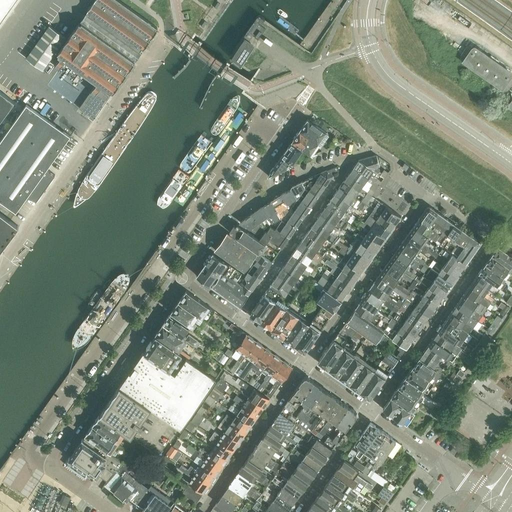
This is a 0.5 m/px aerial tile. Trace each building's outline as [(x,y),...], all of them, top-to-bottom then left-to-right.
[(0,0),(0,9),(6,14),(15,1),(13,0),(0,0)] [(133,61),(142,49),(143,50),(150,40),(148,39),(149,38),(151,39),(157,30),(156,29),(157,27),(118,0),(95,0),(80,21),(82,22),(80,24),(79,23),(57,53),(59,55),(58,56),(60,58),(54,66),(59,69),(65,61),(97,83),(78,110),(92,119),(108,95),(100,89),(101,86),(110,93),(111,92),(113,93),(119,84),(118,82),(119,81),(120,82),(127,73),(126,72),(127,70),(128,71),(135,62),(133,61)] [(66,37),(49,26),(26,58),(43,70),(66,37)] [(241,66),(254,47),(254,46),(246,40),(245,40),(244,40),(231,58),(231,59),(232,60),(240,66),(241,66)] [(199,41),(189,56),(192,58),(202,44),(199,41)] [(460,55),(460,57),(461,59),(461,60),(462,61),(502,90),(503,89),(504,90),(506,90),(507,90),(508,89),(510,88),(511,84),(511,76),(511,77),(511,76),(511,71),(477,47),(476,46),(475,46),(473,46),(472,47),(471,48),(467,45),(461,54),(460,55)] [(227,61),(217,75),(220,78),(230,63),(227,61)] [(0,121),(15,102),(0,91),(0,121)] [(47,169),(70,135),(53,123),(26,104),(0,141),(0,200),(16,212),(28,195),(36,201),(55,175),(47,169)] [(300,130),(318,143),(326,132),(308,119),(300,130)] [(292,141),(303,149),(310,154),(318,143),(300,130),(292,141)] [(292,141),(282,155),(293,163),(295,160),(300,153),(303,149),(292,141)] [(271,171),(268,176),(270,177),(291,165),(293,163),(282,155),(274,167),(271,171)] [(380,175),(384,178),(388,173),(384,169),(380,174),(378,172),(379,171),(375,168),(375,167),(380,166),(377,155),(359,160),(377,173),(380,175)] [(354,167),(380,185),(382,182),(375,177),(377,173),(359,160),(354,167)] [(317,179),(326,186),(333,175),(338,168),(336,167),(321,173),(317,179)] [(349,173),(375,191),(380,185),(354,167),(349,173)] [(291,186),(291,188),(297,198),(298,197),(305,187),(306,187),(311,180),(315,181),(317,179),(321,173),(303,181),(291,186)] [(368,192),(372,195),(375,191),(349,173),(344,180),(359,190),(366,195),(368,192)] [(311,180),(306,187),(310,190),(318,196),(326,186),(317,179),(315,181),(311,180)] [(340,187),(354,197),(359,190),(344,180),(340,187)] [(305,187),(298,197),(302,200),(311,206),(318,196),(310,190),(306,187),(305,187)] [(335,193),(349,203),(354,197),(340,187),(335,193)] [(291,188),(281,194),(288,205),(286,207),(287,209),(289,210),(290,210),(291,208),(297,198),(291,188)] [(362,200),(367,203),(372,195),(368,192),(366,195),(362,200)] [(330,200),(352,215),(356,208),(349,203),(335,193),(330,200)] [(281,194),(271,200),(278,211),(277,211),(281,218),(287,214),(289,210),(287,209),(286,207),(288,205),(281,194)] [(297,198),(291,208),(295,210),(304,217),(311,206),(302,200),(298,197),(297,198)] [(271,200),(261,206),(268,216),(267,217),(271,223),(275,221),(281,218),(277,211),(278,211),(271,200)] [(326,207),(347,222),(347,221),(350,218),(351,217),(352,215),(330,200),(326,207)] [(357,207),(362,210),(367,203),(362,200),(357,207)] [(375,208),(396,224),(401,216),(388,207),(382,202),(378,207),(376,205),(374,208),(375,208)] [(261,206),(251,214),(263,229),(267,226),(270,224),(271,223),(267,217),(268,216),(261,206)] [(419,218),(429,224),(437,212),(430,206),(430,207),(427,207),(419,218)] [(321,214),(342,229),(343,228),(347,222),(326,207),(321,214)] [(287,214),(281,218),(282,219),(287,222),(288,221),(297,227),(297,226),(304,217),(295,210),(291,208),(290,210),(289,210),(287,214)] [(369,216),(391,231),(396,224),(375,208),(369,216)] [(0,251),(19,227),(0,212),(0,251)] [(433,229),(437,233),(447,219),(437,212),(429,224),(428,226),(433,229)] [(251,214),(239,223),(250,229),(257,234),(263,229),(251,214)] [(316,220),(337,235),(338,235),(342,229),(321,214),(316,220)] [(364,223),(386,238),(391,231),(369,216),(364,223)] [(428,236),(436,241),(440,235),(437,233),(433,229),(428,226),(429,224),(419,218),(414,226),(428,236)] [(276,228),(289,237),(297,227),(288,221),(287,222),(282,219),(276,228)] [(438,244),(440,245),(454,224),(447,219),(437,233),(440,235),(436,241),(438,243),(438,244)] [(311,227),(333,242),(337,235),(316,220),(311,227)] [(366,235),(381,245),(386,238),(364,223),(361,220),(359,224),(369,231),(366,235)] [(234,225),(229,232),(230,232),(259,253),(269,239),(272,235),(267,231),(266,230),(260,238),(237,224),(239,226),(238,228),(236,226),(234,225)] [(442,247),(444,248),(449,241),(452,243),(461,229),(454,224),(440,245),(442,247)] [(409,233),(438,254),(442,247),(440,245),(438,244),(436,246),(426,240),(428,236),(414,226),(409,233)] [(271,227),(267,231),(272,235),(269,239),(282,248),(289,237),(276,228),(275,230),(271,227)] [(307,234),(328,249),(332,243),(333,242),(311,227),(307,234)] [(338,235),(341,238),(346,231),(343,228),(342,229),(338,235)] [(456,246),(462,250),(471,236),(461,229),(452,243),(456,246)] [(215,250),(244,271),(257,253),(228,233),(215,250)] [(355,237),(376,252),(381,245),(366,235),(364,238),(357,233),(355,237)] [(428,252),(435,257),(436,257),(438,254),(409,233),(404,240),(419,250),(419,249),(424,253),(425,253),(428,252)] [(302,240),(323,255),(328,249),(307,234),(302,240)] [(452,253),(466,263),(480,245),(479,244),(479,242),(471,236),(462,250),(456,246),(452,253)] [(351,244),(371,259),(376,252),(355,237),(350,243),(351,244)] [(297,247),(319,262),(323,255),(302,240),(297,247)] [(421,262),(423,264),(425,261),(416,254),(419,250),(404,240),(399,247),(421,262)] [(341,248),(366,266),(371,259),(351,244),(348,248),(342,243),(340,247),(341,248)] [(492,255),(510,268),(511,264),(511,255),(498,246),(492,255)] [(310,260),(316,265),(319,262),(297,247),(292,254),(307,264),(310,260)] [(409,264),(416,269),(419,264),(419,265),(421,262),(399,247),(394,254),(409,264)] [(438,254),(462,270),(466,263),(452,253),(450,252),(449,254),(450,255),(449,257),(448,256),(443,253),(446,249),(444,248),(442,247),(438,254)] [(342,259),(361,273),(366,266),(341,248),(339,251),(345,255),(342,259)] [(197,276),(210,285),(220,271),(222,272),(224,273),(228,268),(230,265),(213,253),(197,276)] [(248,271),(260,279),(272,262),(259,253),(255,259),(256,260),(248,271)] [(288,260),(302,271),(307,264),(292,254),(288,260)] [(389,261),(411,276),(412,274),(414,273),(411,271),(406,268),(409,264),(394,254),(389,261)] [(442,266),(457,277),(462,270),(438,254),(436,257),(439,259),(444,263),(442,266)] [(486,264),(503,277),(507,272),(509,274),(511,269),(510,268),(492,255),(486,264)] [(329,260),(357,280),(361,273),(342,259),(340,262),(332,257),(329,260)] [(332,273),(352,286),(357,280),(329,260),(327,259),(324,262),(334,269),(332,273)] [(283,267),(298,277),(302,271),(288,260),(283,267)] [(401,275),(410,282),(413,278),(411,276),(389,261),(384,268),(399,278),(401,275)] [(495,284),(497,285),(500,281),(503,283),(506,278),(503,277),(486,264),(479,273),(495,284)] [(212,286),(219,291),(235,268),(230,265),(228,268),(229,269),(226,274),(224,273),(222,272),(212,286)] [(437,273),(452,283),(457,277),(442,266),(437,273)] [(278,274),(293,284),(298,277),(283,267),(278,274)] [(219,291),(226,297),(237,282),(232,279),(238,270),(235,268),(219,291)] [(384,268),(379,275),(409,295),(410,293),(412,290),(413,288),(410,286),(407,289),(401,285),(396,282),(399,278),(384,268)] [(431,279),(448,290),(452,283),(437,273),(431,268),(426,275),(431,279)] [(322,276),(347,293),(352,286),(332,273),(327,269),(322,276)] [(245,285),(252,290),(260,279),(248,271),(245,276),(247,282),(245,285)] [(475,279),(496,294),(501,288),(497,285),(495,284),(479,273),(475,279)] [(280,293),(284,296),(293,284),(278,274),(272,282),(280,288),(277,291),(280,293)] [(397,292),(406,299),(409,295),(379,275),(374,282),(389,292),(392,289),(396,293),(397,292)] [(428,286),(443,296),(448,290),(431,279),(430,280),(423,275),(419,279),(428,286)] [(317,283),(342,300),(347,293),(322,276),(317,283)] [(470,286),(495,303),(496,301),(493,299),(496,294),(475,279),(470,286)] [(226,297),(240,307),(252,290),(245,285),(241,282),(240,284),(237,282),(226,297)] [(270,286),(277,291),(280,288),(272,282),(270,286)] [(315,299),(322,304),(333,312),(342,300),(317,283),(315,282),(313,285),(321,291),(315,299)] [(369,289),(399,309),(401,306),(404,302),(399,299),(397,302),(387,296),(389,292),(374,282),(369,289)] [(252,315),(261,321),(277,298),(280,293),(277,291),(270,286),(251,312),(252,315)] [(428,286),(424,292),(439,303),(443,296),(428,286)] [(465,292),(487,308),(490,303),(493,305),(495,303),(470,286),(465,292)] [(390,313),(394,316),(397,312),(399,309),(369,289),(365,296),(379,306),(382,302),(392,309),(390,313)] [(412,290),(410,293),(434,309),(439,303),(424,292),(421,290),(419,294),(412,290)] [(182,297),(179,301),(204,319),(207,321),(212,314),(215,311),(187,291),(182,297)] [(461,299),(483,314),(487,308),(465,292),(461,299)] [(415,306),(429,316),(434,309),(410,293),(409,295),(406,299),(412,304),(415,306)] [(381,318),(389,323),(392,319),(394,316),(390,313),(387,317),(377,309),(379,306),(365,296),(360,303),(381,318)] [(261,321),(271,329),(288,306),(277,298),(261,321)] [(402,304),(401,306),(425,322),(429,316),(415,306),(412,311),(411,309),(409,308),(412,304),(406,299),(404,302),(402,304)] [(456,305),(478,321),(483,314),(461,299),(456,305)] [(179,301),(171,313),(193,328),(197,322),(200,324),(204,319),(179,301)] [(355,310),(376,325),(381,318),(360,303),(355,310)] [(294,345),(303,352),(306,351),(333,312),(322,304),(310,321),(294,345)] [(452,312),(473,327),(478,321),(456,305),(452,312)] [(271,329),(284,338),(300,314),(288,306),(271,329)] [(399,309),(397,312),(400,314),(402,311),(408,315),(405,318),(420,329),(425,322),(401,306),(399,309)] [(367,335),(375,341),(383,329),(376,325),(355,310),(347,321),(357,329),(362,332),(367,335)] [(394,316),(392,319),(397,322),(401,325),(416,335),(420,329),(405,318),(403,321),(402,320),(400,318),(402,316),(400,314),(397,312),(394,316)] [(447,318),(469,334),(473,327),(452,312),(447,318)] [(187,341),(194,346),(198,340),(189,334),(186,337),(185,336),(186,334),(183,332),(188,326),(170,314),(163,324),(187,340),(187,341)] [(284,338),(294,345),(310,321),(300,314),(284,338)] [(493,321),(498,325),(502,318),(497,315),(493,321)] [(442,325),(464,340),(469,334),(447,318),(442,325)] [(397,332),(411,342),(416,335),(401,325),(392,319),(389,323),(387,326),(392,329),(394,325),(398,327),(400,327),(397,332)] [(346,332),(352,336),(354,334),(357,329),(347,321),(339,332),(343,336),(346,332)] [(489,328),(494,331),(498,325),(493,321),(489,328)] [(179,351),(187,341),(187,340),(163,324),(155,335),(156,336),(179,352),(179,351)] [(438,332),(460,347),(464,340),(442,325),(438,332)] [(383,332),(406,349),(411,342),(397,332),(394,330),(392,334),(385,329),(383,332)] [(235,341),(237,342),(240,344),(246,335),(247,334),(243,331),(235,341)] [(319,363),(328,370),(343,348),(340,346),(346,338),(343,336),(339,332),(319,360),(319,363)] [(454,349),(458,352),(461,348),(460,347),(438,332),(433,338),(453,352),(454,349)] [(241,363),(245,357),(256,341),(253,339),(253,338),(248,334),(248,335),(246,335),(240,344),(235,350),(234,352),(231,356),(241,363)] [(480,342),(484,345),(489,338),(484,335),(479,341),(480,342)] [(145,352),(170,370),(182,353),(179,351),(179,352),(156,336),(152,341),(151,340),(147,346),(148,347),(145,352)] [(448,358),(451,360),(456,354),(453,352),(433,338),(429,344),(448,358)] [(242,371),(247,374),(252,368),(265,348),(262,345),(262,344),(257,341),(257,342),(256,341),(245,357),(250,360),(242,371)] [(475,348),(480,351),(484,345),(480,342),(475,348)] [(424,351),(444,365),(448,358),(429,344),(424,351)] [(260,376),(262,372),(274,354),(271,352),(271,351),(266,347),(266,348),(265,348),(252,368),(256,371),(255,373),(260,376)] [(328,370),(339,377),(354,356),(343,348),(328,370)] [(476,356),(479,351),(474,348),(471,353),(476,356)] [(435,369),(439,372),(444,365),(424,351),(419,358),(435,369)] [(151,408),(180,430),(216,380),(185,359),(175,374),(170,370),(145,352),(143,352),(134,366),(135,366),(130,373),(129,372),(119,386),(151,408)] [(382,360),(393,368),(398,360),(387,352),(382,360)] [(258,389),(261,391),(269,381),(283,361),(280,358),(280,357),(275,354),(275,355),(274,354),(262,372),(266,375),(264,379),(265,380),(258,389)] [(339,377),(349,384),(364,363),(354,356),(339,377)] [(428,379),(432,382),(436,377),(432,374),(435,369),(419,358),(412,367),(428,379)] [(266,394),(271,398),(292,367),(288,365),(289,364),(284,360),(284,361),(283,361),(269,381),(273,384),(266,394)] [(349,384),(359,392),(374,370),(364,363),(349,384)] [(422,388),(426,391),(429,387),(432,382),(428,379),(412,367),(406,377),(422,388)] [(457,374),(461,377),(465,372),(460,368),(456,374),(457,374)] [(359,392),(370,399),(385,378),(374,370),(359,392)] [(225,381),(230,374),(225,371),(220,378),(225,381)] [(452,381),(456,384),(461,377),(457,374),(452,381)] [(291,414),(301,400),(314,382),(307,377),(304,377),(280,412),(289,418),(291,414)] [(415,399),(419,402),(421,398),(417,395),(422,388),(406,377),(398,387),(415,399)] [(248,398),(263,408),(269,399),(241,379),(238,383),(252,393),(248,398)] [(448,380),(443,387),(449,392),(455,385),(448,380)] [(297,424),(302,417),(323,388),(314,382),(301,400),(306,404),(298,414),(298,415),(296,418),(291,414),(289,418),(297,424)] [(125,433),(131,437),(151,408),(119,386),(99,415),(125,433)] [(391,397),(412,412),(414,408),(410,406),(415,399),(398,387),(391,397)] [(302,417),(307,421),(315,410),(318,413),(332,394),(323,388),(302,417)] [(315,427),(319,430),(340,400),(332,394),(318,413),(323,416),(315,427)] [(236,395),(233,400),(236,401),(257,416),(263,408),(248,398),(246,401),(236,395)] [(383,409),(407,426),(415,414),(412,412),(391,397),(383,409)] [(319,430),(323,433),(331,422),(335,425),(349,406),(340,400),(319,430)] [(236,415),(251,425),(257,416),(236,401),(233,405),(231,405),(228,409),(236,415)] [(324,440),(333,447),(357,415),(356,412),(349,406),(335,425),(324,440)] [(295,429),(303,435),(306,430),(297,424),(289,418),(280,412),(277,416),(295,429)] [(93,425),(114,440),(117,437),(120,439),(125,433),(99,415),(93,425)] [(224,418),(245,433),(251,425),(236,415),(233,419),(226,415),(224,418)] [(272,423),(298,442),(300,439),(295,435),(296,434),(293,432),(295,429),(277,416),(272,423)] [(224,432),(239,442),(245,433),(224,418),(218,427),(224,432)] [(356,453),(360,456),(379,428),(370,422),(355,444),(360,447),(356,453)] [(285,437),(296,445),(296,444),(298,442),(272,423),(267,430),(282,441),(285,437)] [(85,435),(107,450),(110,447),(113,449),(118,443),(114,440),(93,425),(85,435)] [(360,456),(368,462),(387,434),(379,428),(360,456)] [(180,435),(184,438),(189,432),(185,429),(180,435)] [(283,452),(289,456),(291,453),(280,445),(282,441),(267,430),(262,437),(283,452)] [(212,435),(233,450),(239,442),(224,432),(221,436),(214,432),(212,435)] [(368,462),(377,467),(396,440),(387,434),(368,462)] [(98,475),(107,482),(116,471),(124,462),(107,450),(85,435),(70,457),(69,458),(70,459),(66,464),(85,478),(89,473),(90,473),(91,472),(97,476),(98,475)] [(213,449),(227,459),(233,450),(212,435),(209,439),(216,444),(213,449)] [(307,442),(327,456),(332,449),(313,435),(307,442)] [(274,451),(280,456),(283,452),(262,437),(258,444),(272,454),(274,451)] [(307,452),(322,463),(327,456),(307,442),(301,437),(300,439),(298,442),(296,444),(299,447),(303,442),(306,444),(305,445),(310,449),(307,452)] [(253,451),(279,470),(280,469),(282,466),(270,458),(272,454),(258,444),(253,451)] [(200,452),(221,467),(227,459),(213,449),(209,453),(202,449),(201,447),(198,451),(200,452)] [(292,452),(317,470),(322,463),(307,452),(305,456),(294,448),(292,452)] [(265,465),(277,473),(279,470),(253,451),(248,458),(263,468),(265,465)] [(197,456),(194,461),(216,476),(221,467),(200,452),(198,455),(197,456)] [(298,466),(312,477),(317,470),(292,452),(291,453),(289,456),(287,458),(290,461),(292,457),(295,459),(300,462),(298,466)] [(264,479),(266,476),(260,472),(263,468),(248,458),(243,465),(264,479)] [(282,466),(307,484),(312,477),(298,466),(295,470),(290,467),(287,464),(290,461),(287,458),(282,466)] [(130,498),(137,503),(148,489),(141,484),(128,473),(135,465),(128,460),(126,463),(124,462),(116,471),(116,472),(106,484),(111,488),(127,502),(130,498)] [(339,467),(365,485),(367,482),(356,474),(359,470),(344,460),(339,467)] [(191,465),(188,469),(210,484),(216,476),(194,461),(191,465)] [(189,483),(203,493),(210,484),(188,469),(181,464),(179,468),(192,478),(189,483)] [(145,472),(149,475),(154,468),(149,465),(145,472)] [(256,478),(267,486),(270,483),(264,479),(243,465),(238,472),(253,482),(256,478)] [(383,476),(366,465),(365,467),(362,470),(379,482),(383,476)] [(288,480),(302,491),(307,484),(282,466),(280,469),(290,476),(288,480)] [(334,474),(354,488),(360,492),(365,485),(339,467),(334,474)] [(233,478),(260,497),(262,494),(262,493),(251,485),(253,482),(238,472),(233,478)] [(329,481),(355,499),(357,496),(351,491),(354,488),(334,474),(329,481)] [(275,481),(297,497),(302,491),(288,480),(285,483),(275,476),(272,479),(275,481)] [(384,486),(388,480),(383,476),(379,482),(384,486)] [(246,493),(257,500),(257,501),(257,500),(260,497),(233,478),(229,485),(229,486),(241,495),(244,496),(246,493)] [(278,494),(292,504),(297,497),(275,481),(274,483),(277,485),(276,487),(280,490),(278,494)] [(355,499),(329,481),(324,487),(345,502),(348,498),(353,502),(355,499)] [(32,508),(42,511),(65,511),(72,496),(42,484),(32,508)] [(141,511),(166,511),(174,501),(151,485),(148,489),(137,503),(144,508),(141,511)] [(182,494),(196,504),(202,495),(189,485),(182,494)] [(222,495),(239,507),(242,503),(238,500),(241,495),(229,486),(222,495)] [(319,494),(344,511),(345,511),(348,509),(342,506),(345,502),(324,487),(319,494)] [(392,495),(382,488),(378,494),(387,501),(392,495)] [(262,494),(287,511),(292,504),(278,494),(276,497),(265,490),(262,493),(262,494)] [(268,508),(273,511),(286,511),(287,511),(262,494),(260,497),(257,500),(260,502),(263,499),(271,504),(268,508)] [(344,511),(319,494),(314,501),(329,511),(344,511)] [(225,509),(229,511),(232,508),(236,511),(239,507),(222,495),(217,503),(225,509)] [(255,509),(259,511),(273,511),(268,508),(267,508),(265,511),(258,506),(260,502),(257,500),(257,501),(257,500),(252,507),(255,509)] [(309,508),(314,511),(329,511),(314,501),(309,508)] [(212,508),(217,511),(222,511),(225,509),(217,503),(216,503),(212,508)]
